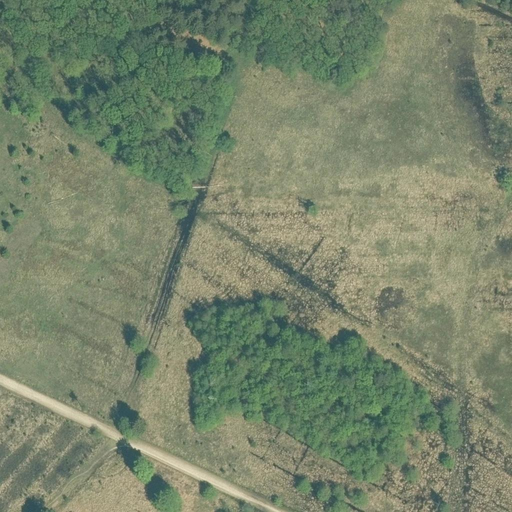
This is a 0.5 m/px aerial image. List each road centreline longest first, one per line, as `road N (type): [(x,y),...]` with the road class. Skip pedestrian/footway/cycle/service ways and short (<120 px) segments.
road 1 (track): [(260,0),(115,436)]
road 2 (track): [(138,447),(0,379)]
road 3 (track): [(274,511),(138,447)]
